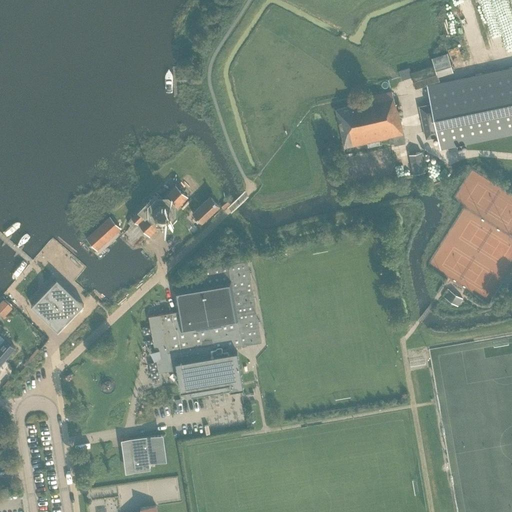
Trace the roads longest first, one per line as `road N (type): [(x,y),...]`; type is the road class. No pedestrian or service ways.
road 1 (track): [(430,511),(402,339),(433,302)]
road 2 (residential): [(51,410),(48,377),(178,257)]
